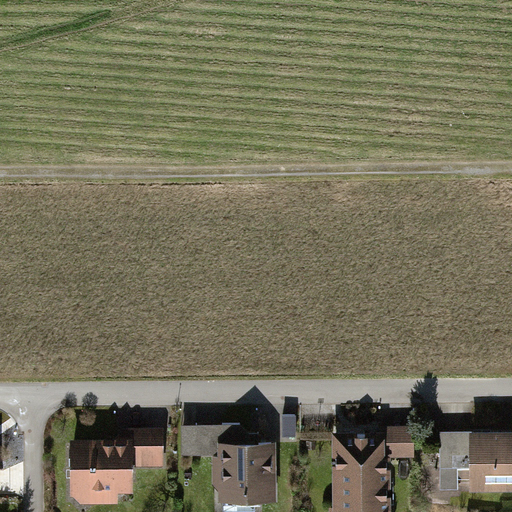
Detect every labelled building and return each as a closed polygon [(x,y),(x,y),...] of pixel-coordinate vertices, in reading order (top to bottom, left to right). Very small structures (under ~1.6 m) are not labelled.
[(296,413),(282,414),(283,435),(296,434),(296,413)] [(279,500),(277,440),(249,441),(248,423),(197,424),(198,454),(220,453),(222,502),(279,500)] [(123,435),(71,436),(71,499),(139,498),(139,465),(167,465),(166,426),(123,426),(123,435)] [(415,428),(338,429),(339,511),(393,511),(392,462),(416,461),(415,428)] [(511,428),(443,429),(444,490),(511,488),(511,428)]
